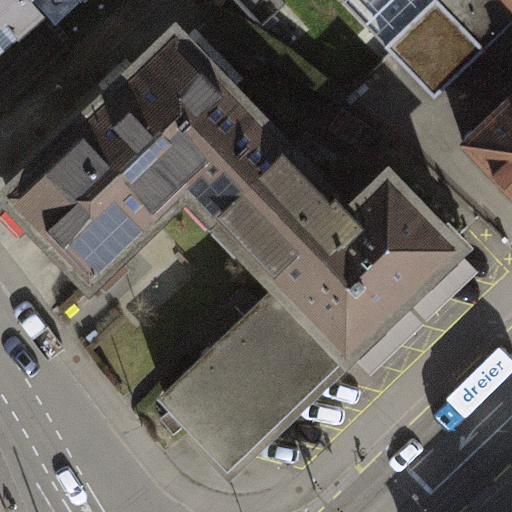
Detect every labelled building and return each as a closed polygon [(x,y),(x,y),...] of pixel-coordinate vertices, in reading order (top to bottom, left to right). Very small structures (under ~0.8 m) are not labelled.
[(0,0),(0,54),(45,16),(30,0),(0,0)] [(486,50),(437,0),(342,0),(436,97),(486,50)] [(511,0),(437,0),(486,50),(510,73),(511,71),(511,0)] [(177,33),(7,195),(91,283),(190,189),(221,221),(292,154),(177,33)] [(511,97),(465,143),(511,192),(511,97)] [(221,221),(284,286),(346,352),(456,248),(390,180),(352,216),(292,154),(221,221)] [(284,286),(167,398),(229,463),(346,352),(284,286)]
